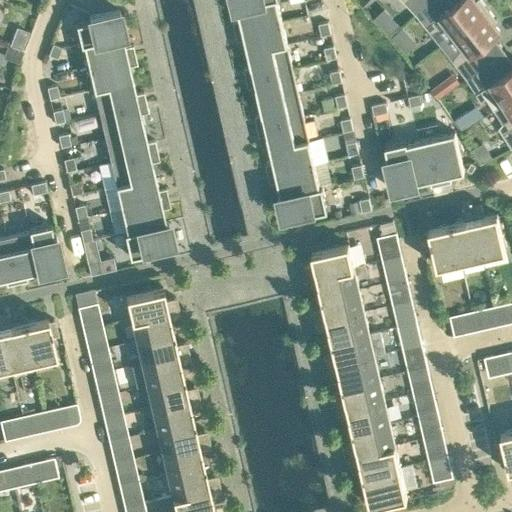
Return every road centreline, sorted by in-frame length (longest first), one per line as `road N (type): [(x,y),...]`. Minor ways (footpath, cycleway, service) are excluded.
road 1 (residential): [(52,0),(30,64),(51,164)]
road 2 (residential): [(471,505),(436,351)]
